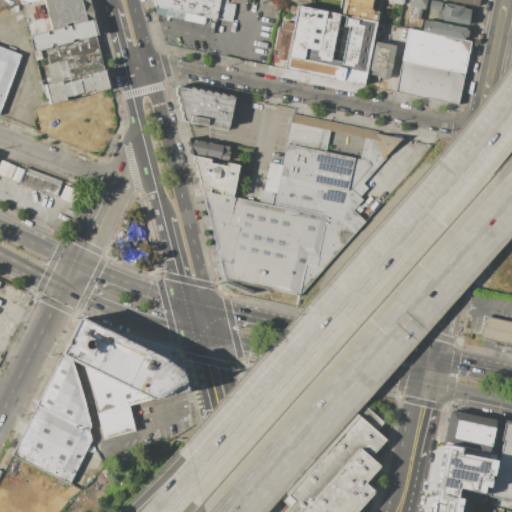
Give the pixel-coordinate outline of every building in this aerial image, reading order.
[(91,20),(86,0),(42,0),(51,31),(91,20)] [(154,0),(219,0),(219,2),(235,5),(231,22),(156,7),(154,0)] [(341,0),(380,0),(376,21),(339,14),(341,0)] [(426,0),(425,9),(407,6),(408,0),(426,0)] [(430,0),(441,2),(440,11),(428,9),(430,0)] [(470,9),(466,25),(439,20),(442,4),(470,9)] [(298,6),(288,57),(302,60),(300,72),(364,84),(376,21),(339,14),(298,6)] [(33,51),(28,37),(51,31),(91,20),(95,35),(33,51)] [(428,20),(466,28),(465,30),(468,31),(466,37),(464,37),(463,39),(426,32),(428,20)] [(282,22),(292,24),(291,31),(281,29),(282,22)] [(407,28),(426,32),(463,39),(471,41),(465,73),(401,61),(407,28)] [(277,29),(281,29),(291,31),(285,60),(271,58),(277,29)] [(37,67),(33,51),(95,35),(99,50),(37,67)] [(374,40),(395,45),(388,78),(367,74),(374,40)] [(0,48),(19,56),(0,107),(0,48)] [(42,84),(37,67),(99,50),(104,69),(42,84)] [(395,91),(459,103),(465,73),(401,61),(395,91)] [(48,105),(79,96),(109,89),(104,69),(42,84),(48,105)] [(233,97),(226,129),(182,121),(176,86),(233,97)] [(200,190),(224,280),(296,295),(366,222),(352,210),(362,200),(359,197),(369,187),(364,182),(387,157),(385,154),(399,138),(290,115),(281,163),(269,161),(259,203),(234,197),(200,190)] [(187,138),(228,146),(227,152),(228,152),(226,161),(189,154),(187,138)] [(192,156),(238,165),(235,181),(237,182),(234,197),(200,190),(192,156)] [(19,184),(25,168),(62,183),(55,199),(19,184)] [(75,190),(63,185),(58,197),(70,202),(75,190)] [(483,315),(502,319),(511,320),(511,344),(497,341),(479,337),(483,315)] [(61,355),(79,318),(181,368),(185,391),(152,399),(129,406),(136,432),(104,441),(98,413),(83,366),(72,360),(61,355)] [(36,405),(61,355),(72,360),(91,427),(88,429),(36,405)] [(10,455),(70,484),(92,439),(88,429),(36,405),(10,455)] [(445,445),(453,411),(503,423),(495,457),(445,445)] [(282,498),(291,506),(286,511),(356,511),(379,487),(371,480),(384,466),(373,456),(387,440),(357,413),(282,498)] [(511,424),(504,423),(488,496),(511,500),(511,424)] [(494,459),(444,448),(429,511),(468,511),(471,502),(484,505),(494,459)]
